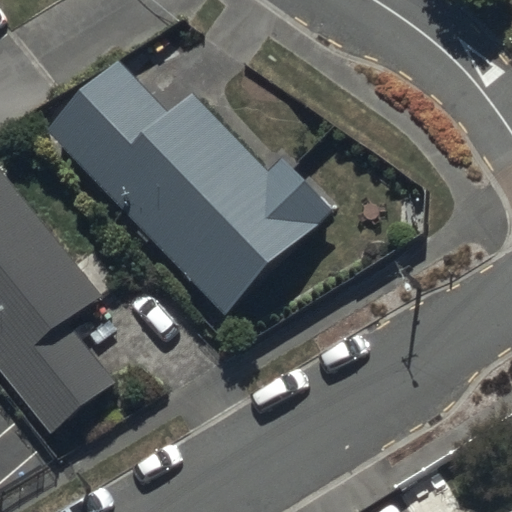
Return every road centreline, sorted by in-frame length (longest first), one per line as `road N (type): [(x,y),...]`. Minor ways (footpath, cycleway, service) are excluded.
road 1 (residential): [(156,511),(511,296)]
road 2 (residential): [(376,0),(476,76),(511,125)]
